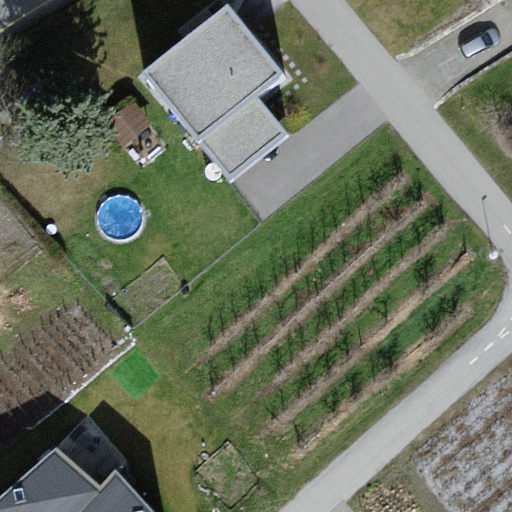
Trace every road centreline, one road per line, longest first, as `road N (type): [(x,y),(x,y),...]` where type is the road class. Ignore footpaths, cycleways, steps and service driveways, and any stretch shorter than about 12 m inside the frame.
road 1 (residential): [(322,0),(511,233)]
road 2 (residential): [(295,511),(511,327)]
